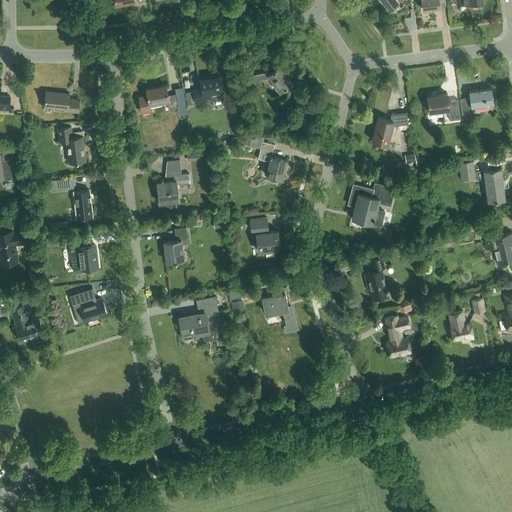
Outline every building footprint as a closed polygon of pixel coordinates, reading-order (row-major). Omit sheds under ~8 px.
[(381,0),(389,9),(398,2),(399,4),(403,1),(402,0),(381,0)] [(445,1),(444,0),(421,0),(423,10),(440,8),(439,2),(445,1)] [(253,74),(248,75),(250,86),(255,85),(255,86),(262,84),(261,80),(271,78),(280,90),(292,82),(280,65),(269,73),(266,71),(253,74)] [(210,93),(223,91),(220,75),(200,79),(202,89),(193,90),(196,103),(211,100),(210,93)] [(166,84),(146,88),(148,94),(139,96),(142,112),(151,110),(150,104),(167,101),(168,107),(180,105),(178,93),(168,95),(166,84)] [(0,109),(10,110),(11,96),(0,95),(1,87),(0,87),(0,109)] [(470,107),(493,104),(490,87),(471,90),(472,97),(460,98),(462,114),(471,113),(470,107)] [(78,111),(79,99),(69,98),(70,93),(46,90),(44,106),(67,108),(67,110),(78,111)] [(450,119),(461,118),(458,98),(449,100),(447,92),(436,94),(435,93),(430,94),(430,95),(427,96),(429,111),(449,108),(450,119)] [(409,123),(407,113),(407,111),(392,113),(390,120),(378,117),(372,140),(388,144),(392,126),(409,124),(409,123)] [(69,162),(86,160),(83,135),(72,136),(71,126),(58,127),(59,141),(66,140),(69,162)] [(230,148),(224,139),(218,144),(224,152),(230,148)] [(258,158),(270,161),(266,175),(282,179),(287,159),(272,155),(275,145),(262,142),(258,158)] [(2,145),(0,145),(0,178),(3,178),(3,180),(12,178),(8,159),(5,160),(3,153),(2,145)] [(414,153),(405,155),(406,162),(416,161),(414,153)] [(165,181),(157,182),(160,203),(179,200),(177,183),(189,182),(188,174),(182,174),(180,159),(167,160),(169,180),(165,181)] [(487,201),(506,199),(502,168),(474,171),(473,160),(459,162),(462,179),(475,178),(475,177),(484,176),(487,201)] [(73,177),(59,179),(50,180),(52,191),(75,188),(73,177)] [(394,189),(388,188),(374,184),(372,189),(353,184),(348,204),(355,205),(352,218),(373,223),(380,225),(384,212),(376,210),(378,203),(384,204),(384,203),(390,205),(394,189)] [(77,217),(92,216),(89,189),(74,191),(77,217)] [(273,249),(279,248),(277,230),(268,231),(266,216),(250,218),(251,229),(257,228),(258,232),(256,233),(258,251),(265,250),(266,256),(274,255),(273,249)] [(479,220),(468,222),(470,229),(480,228),(479,220)] [(498,263),(511,260),(511,231),(498,234),(496,225),(482,228),(487,248),(494,246),(498,263)] [(183,244),(188,243),(186,227),(175,228),(176,240),(164,241),(167,261),(184,259),(183,244)] [(16,243),(29,241),(27,228),(15,230),(15,228),(0,230),(0,256),(1,263),(19,260),(16,243)] [(74,248),(71,248),(73,269),(81,268),(98,266),(96,244),(91,244),(90,238),(73,240),(74,248)] [(381,268),(385,267),(382,256),(371,259),(373,270),(364,272),(369,290),(371,290),(373,297),(388,293),(381,268)] [(249,295),(248,285),(228,288),(230,298),(249,295)] [(298,328),(287,286),(277,288),(278,293),(262,296),(265,311),(283,308),(286,324),(284,325),(286,331),(298,328)] [(93,289),(70,296),(70,297),(77,295),(81,306),(75,307),(79,321),(79,322),(107,313),(102,297),(95,300),(91,290),(93,290),(93,289)] [(199,313),(180,316),(184,337),(193,336),(193,333),(203,331),(205,339),(216,337),(216,338),(217,338),(215,329),(209,330),(206,314),(218,311),(215,295),(209,296),(196,299),(199,313)] [(408,297),(400,298),(401,305),(409,303),(408,297)] [(473,312),(485,310),(483,297),(471,299),(473,312)] [(244,308),(242,299),(230,301),(232,310),(244,308)] [(29,321),(23,304),(12,308),(17,324),(16,325),(16,326),(13,327),(16,334),(19,333),(21,341),(22,341),(33,337),(35,341),(44,337),(43,333),(44,333),(39,317),(29,321)] [(465,339),(473,337),(470,321),(465,322),(462,310),(449,313),(452,325),(450,325),(453,339),(464,336),(465,339)] [(408,314),(396,317),(396,314),(384,317),(390,339),(386,340),(390,356),(410,351),(406,336),(401,337),(399,329),(411,326),(408,314)]
